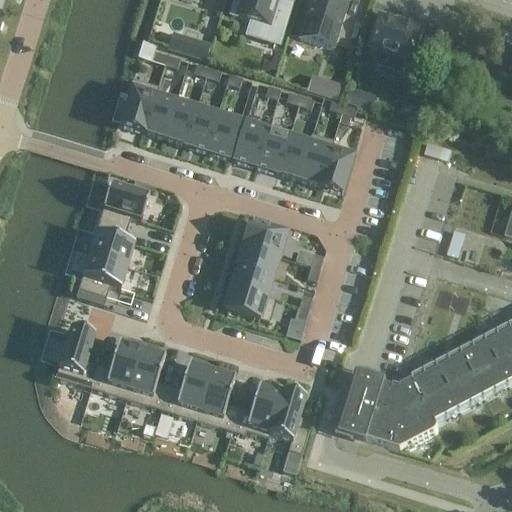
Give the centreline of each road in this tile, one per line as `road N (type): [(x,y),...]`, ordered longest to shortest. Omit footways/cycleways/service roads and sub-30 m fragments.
road 1 (residential): [(342,237),(303,365),(165,326),(204,194)]
road 2 (residential): [(0,132),(204,194)]
road 3 (residential): [(204,194),(342,237)]
road 4 (residential): [(0,120),(37,0)]
